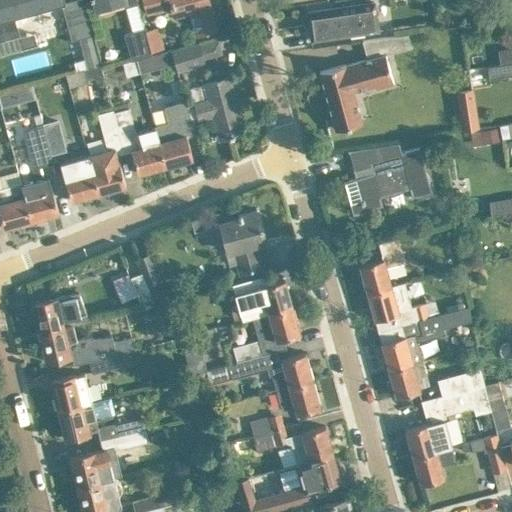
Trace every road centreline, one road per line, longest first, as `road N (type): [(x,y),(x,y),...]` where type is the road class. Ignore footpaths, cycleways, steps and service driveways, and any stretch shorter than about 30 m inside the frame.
road 1 (residential): [(390,511),(290,155)]
road 2 (residential): [(0,272),(290,155)]
road 3 (residential): [(0,353),(39,511)]
road 4 (residential): [(290,155),(248,0)]
